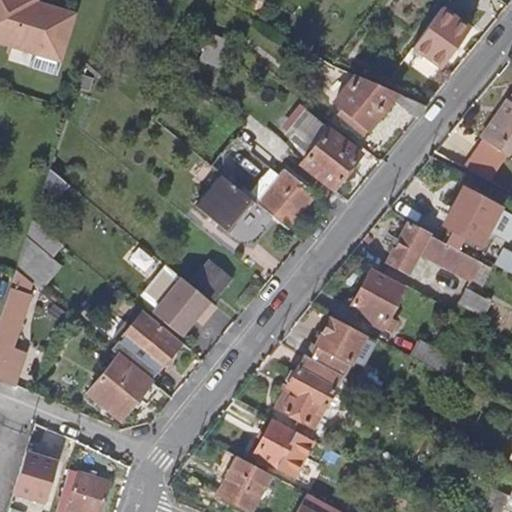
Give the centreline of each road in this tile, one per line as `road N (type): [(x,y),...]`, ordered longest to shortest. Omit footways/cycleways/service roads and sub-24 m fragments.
road 1 (residential): [(161,459),(511,23)]
road 2 (residential): [(161,459),(0,395)]
